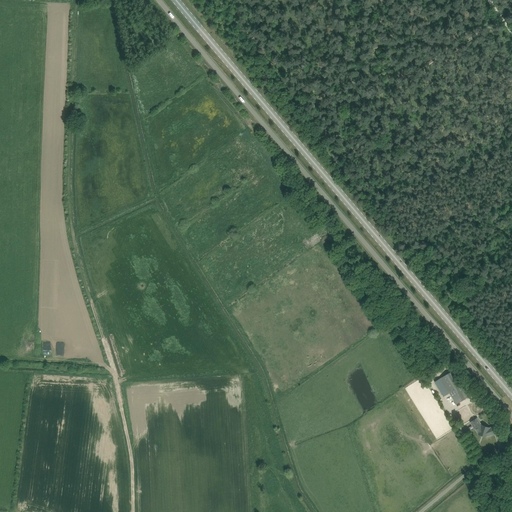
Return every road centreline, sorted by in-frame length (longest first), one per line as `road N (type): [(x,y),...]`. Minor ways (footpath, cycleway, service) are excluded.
road 1 (track): [(145,0),(328,230),(480,462)]
road 2 (unclassified): [(158,0),(511,415)]
road 3 (track): [(133,511),(115,377),(69,203),(74,9),(86,0)]
road 4 (primary): [(511,395),(175,0)]
road 5 (track): [(511,365),(354,178),(222,0)]
